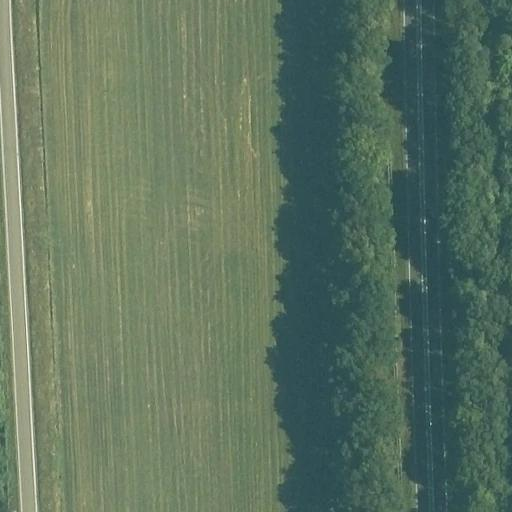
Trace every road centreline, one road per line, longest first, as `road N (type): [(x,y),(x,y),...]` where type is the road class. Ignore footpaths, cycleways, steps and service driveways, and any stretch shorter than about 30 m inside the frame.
road 1 (trunk): [(5,0),(29,511)]
road 2 (trunk): [(430,511),(417,0)]
